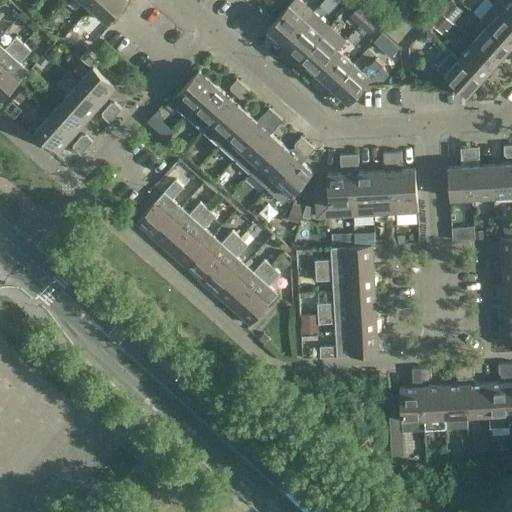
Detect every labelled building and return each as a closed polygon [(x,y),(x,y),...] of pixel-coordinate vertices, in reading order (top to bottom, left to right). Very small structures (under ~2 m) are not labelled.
[(95,0),(94,1),(90,5),(107,20),(125,0),(95,0)] [(301,0),(291,0),(271,23),(267,28),(284,43),(313,10),(301,0)] [(511,0),(495,0),(494,1),(511,17),(511,0)] [(440,10),(447,16),(455,7),(448,1),(440,10)] [(511,44),(511,17),(494,1),(480,17),(511,45),(511,44)] [(366,15),(356,6),(350,13),(360,22),(366,15)] [(313,10),(284,43),(300,57),(329,25),(313,10)] [(440,10),(432,19),(443,30),(448,25),(443,21),(447,16),(440,10)] [(366,15),(360,22),(369,30),(375,23),(366,15)] [(511,45),(480,17),(479,18),(486,25),(473,40),(497,62),(511,45)] [(329,25),(300,57),(316,72),(337,48),(345,39),(329,25)] [(386,59),(401,43),(384,28),(369,44),(386,59)] [(0,43),(0,68),(23,42),(16,35),(5,48),(0,43)] [(473,40),(458,56),(482,78),(497,62),(473,40)] [(23,42),(0,68),(0,99),(1,100),(29,69),(20,61),(31,49),(23,42)] [(337,48),(316,72),(332,86),(354,62),(337,48)] [(482,78),(458,56),(451,49),(436,66),(467,94),(482,78)] [(86,50),(84,50),(79,55),(92,66),(78,81),(102,102),(117,86),(95,66),(99,61),(86,50)] [(354,62),(332,86),(349,101),(370,77),(382,64),(375,57),(368,66),(366,65),(361,69),(354,62)] [(199,67),(177,91),(165,104),(172,110),(176,106),(186,116),(186,115),(215,82),(199,67)] [(243,83),(237,77),(230,84),(231,88),(235,92),(243,83)] [(102,102),(78,81),(64,97),(88,118),(102,102)] [(215,82),(186,115),(202,130),(232,97),(215,82)] [(243,83),(235,92),(240,97),(244,97),(251,90),(243,83)] [(88,118),(64,97),(50,113),(73,134),(88,118)] [(232,97),(202,130),(218,144),(248,111),(232,97)] [(116,114),(122,107),(115,101),(111,101),(106,106),(116,114)] [(116,114),(106,106),(102,111),(102,115),(110,121),(116,114)] [(276,112),(269,106),(263,113),(263,117),(268,121),(276,112)] [(248,111),(218,144),(234,158),(264,126),(248,111)] [(276,112),(268,121),(273,126),(277,126),(283,118),(276,112)] [(73,134),(50,113),(35,130),(58,151),(73,134)] [(264,126),(234,158),(251,173),(280,140),(264,126)] [(87,146),(93,139),(86,133),(82,133),(78,138),(87,146)] [(308,141),(301,135),(295,142),(295,146),(300,150),(308,141)] [(87,146),(78,138),(73,143),(74,147),(81,153),(87,146)] [(280,140),(251,173),(267,187),(296,154),(280,140)] [(308,141),(300,150),(304,154),(308,154),(315,147),(308,141)] [(511,161),(492,162),(494,194),(511,192),(511,143),(504,144),(504,153),(507,156),(511,156),(511,161)] [(477,158),(479,155),(479,145),(461,146),(461,156),(464,158),(477,158)] [(415,166),(403,167),(402,164),(399,162),(402,159),(401,149),(392,150),(395,213),(418,211),(415,166)] [(384,160),(386,162),(383,166),(383,168),(371,168),(374,214),(395,213),(392,150),(383,150),(384,160)] [(349,165),(349,152),(340,153),(341,162),(343,165),(349,165)] [(356,164),(359,161),(358,152),(349,152),(349,165),(356,164)] [(296,154),(275,178),(267,187),(283,202),(313,169),(296,154)] [(492,162),(470,163),(472,195),(494,194),(492,162)] [(470,163),(448,164),(450,196),(451,209),(473,208),(472,195),(470,163)] [(371,168),(349,170),(352,215),(374,214),(371,168)] [(327,171),(328,183),(318,184),(315,190),(317,216),(352,215),(349,170),(327,171)] [(136,221),(153,236),(181,205),(172,197),(184,184),(175,177),(136,221)] [(236,200),(245,207),(249,202),(241,195),(236,200)] [(181,205),(153,236),(169,250),(208,207),(200,200),(189,212),(181,205)] [(294,204),(290,218),(301,221),(305,207),(294,204)] [(208,207),(169,250),(185,264),(213,234),(205,227),(216,214),(208,207)] [(213,234),(185,264),(201,279),(240,236),(233,229),(222,242),(213,234)] [(376,229),(333,229),(333,240),(376,240),(376,229)] [(511,235),(500,236),(501,258),(511,257),(511,235)] [(240,236),(201,279),(217,293),(245,263),(237,255),(248,243),(240,236)] [(314,258),(315,269),(373,266),(371,243),(330,245),(331,257),(314,258)] [(277,264),(282,269),(289,261),(283,257),(277,264)] [(511,257),(501,258),(502,280),(511,279),(511,257)] [(245,263),(217,293),(234,308),(272,265),(264,258),(253,270),(245,263)] [(272,265),(234,308),(250,323),(278,292),(269,284),(280,271),(272,265)] [(373,266),(315,269),(315,279),(332,278),(333,289),(374,287),(373,266)] [(511,279),(502,280),(504,302),(511,301),(511,279)] [(374,287),(333,289),(333,301),(317,302),(317,312),(375,309),(374,287)] [(375,309),(317,312),(310,313),(310,322),(318,321),(318,322),(334,321),(335,333),(376,330),(375,309)] [(301,323),(302,334),(312,333),(311,322),(301,323)] [(376,330),(335,333),(336,344),(319,345),(320,356),(378,353),(376,330)] [(499,378),(499,380),(488,381),(490,426),(511,425),(510,411),(508,362),(499,362),(499,372),(501,374),(499,378)] [(455,380),(455,383),(445,383),(447,427),(468,426),(467,413),(464,364),(455,365),(456,374),(458,376),(455,380)] [(489,412),(488,381),(475,382),(474,379),(472,376),(474,373),(474,364),(464,364),(467,413),(489,412)] [(431,376),(431,366),(421,367),(422,379),(429,379),(431,376)] [(422,379),(421,367),(412,367),(413,377),(416,379),(422,379)] [(216,379),(204,369),(200,374),(212,384),(216,379)] [(111,394),(115,390),(104,379),(100,384),(111,394)] [(445,383),(422,384),(425,428),(447,427),(445,383)] [(422,384),(400,386),(402,429),(425,428),(422,384)]
